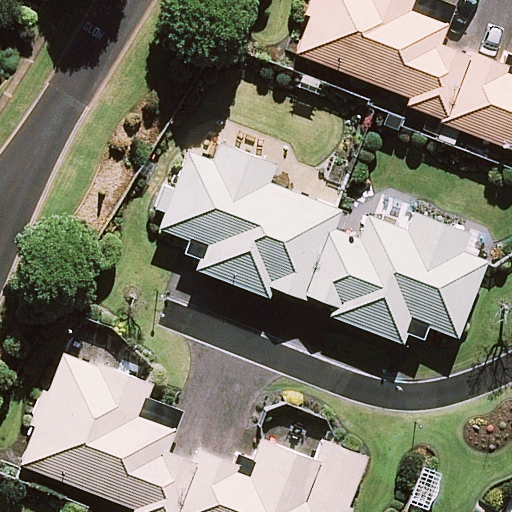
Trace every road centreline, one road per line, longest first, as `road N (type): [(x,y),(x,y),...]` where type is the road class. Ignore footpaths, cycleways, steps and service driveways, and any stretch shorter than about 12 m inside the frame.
road 1 (unclassified): [(511,375),(421,403),(376,396),(173,319)]
road 2 (residential): [(129,0),(0,223)]
